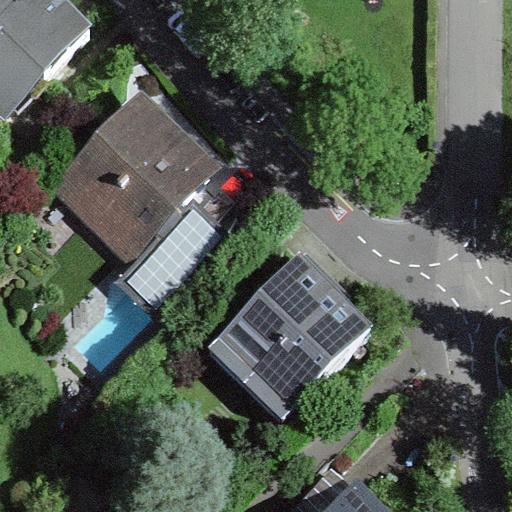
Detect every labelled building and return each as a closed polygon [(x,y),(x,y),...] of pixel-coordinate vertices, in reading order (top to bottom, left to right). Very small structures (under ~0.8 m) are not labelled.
[(89,39),(48,0),(27,0),(0,28),(0,106),(32,73),(44,85),(89,39)] [(0,0),(0,28),(27,0),(0,0)] [(140,111),(77,175),(107,205),(93,219),(132,257),(154,235),(169,247),(152,264),(179,291),(220,249),(193,222),(184,231),(173,216),(209,179),(140,111)] [(248,378),(291,419),(371,337),(298,266),(232,334),(233,335),(221,347),(250,376),(248,378)] [(367,511),(332,477),(296,511),(367,511)]
